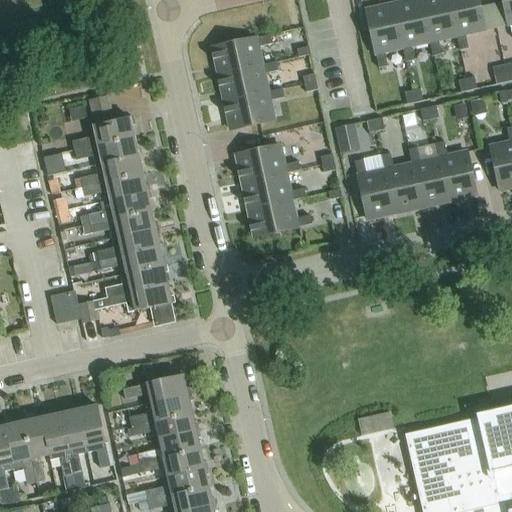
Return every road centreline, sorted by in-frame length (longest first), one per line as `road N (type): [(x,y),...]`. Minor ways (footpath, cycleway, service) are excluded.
road 1 (residential): [(223,289),(511,224)]
road 2 (residential): [(223,289),(157,3)]
road 3 (unclassified): [(0,379),(231,327)]
road 4 (residential): [(273,511),(231,327)]
